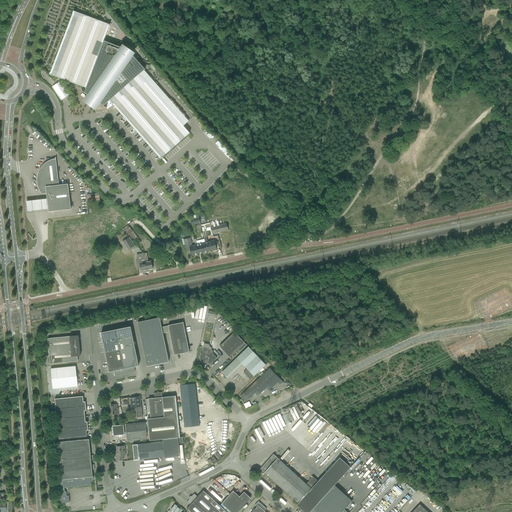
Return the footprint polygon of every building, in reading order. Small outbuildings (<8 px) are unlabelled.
[(122,115),(160,159),(162,157),(190,133),(183,126),(188,121),(144,70),(145,69),(132,55),(134,53),(123,46),(121,47),(104,41),(110,25),(73,11),(49,74),(52,75),(86,88),(84,92),(81,90),(88,95),(86,98),(88,99),(86,102),(94,107),(96,104),(97,105),(99,103),(106,108),(104,106),(109,100),(122,115)] [(60,82),(52,87),(61,100),(69,95),(60,82)] [(59,185),(56,157),(55,157),(56,160),(53,161),(51,161),(49,162),(47,163),(45,165),(43,167),(41,169),(40,172),(39,175),(38,177),(38,180),(38,182),(39,185),(40,187),(41,190),(42,192),(46,192),(47,197),(54,196),(56,211),(71,209),(68,184),(59,185)] [(49,212),(56,211),(54,196),(47,197),(49,212)] [(46,199),(25,201),(26,211),(47,209),(46,199)] [(212,234),(228,230),(226,225),(226,223),(210,227),(211,229),(212,234)] [(129,227),(125,230),(129,235),(135,242),(139,239),(129,227)] [(204,231),(202,232),(204,237),(204,239),(205,243),(208,252),(209,252),(210,251),(217,250),(215,244),(214,240),(211,241),(210,242),(209,242),(208,242),(206,236),(205,231),(204,231)] [(128,250),(134,246),(129,237),(123,242),(128,250)] [(190,238),(183,239),(185,245),(189,244),(190,251),(191,256),(199,254),(196,245),(195,245),(192,246),(191,244),(192,244),(190,238)] [(194,240),(195,245),(196,245),(199,254),(208,252),(205,243),(204,239),(196,241),(196,239),(194,240)] [(140,263),(136,264),(137,270),(141,269),(141,271),(147,270),(143,253),(140,254),(141,259),(139,260),(140,263)] [(148,261),(146,253),(143,253),(147,270),(152,269),(151,261),(148,261)] [(138,322),(147,366),(169,362),(162,331),(166,330),(165,326),(161,327),(160,318),(138,322)] [(166,330),(169,330),(174,355),(189,352),(183,322),(168,325),(168,326),(165,326),(166,330)] [(118,339),(132,336),(130,326),(116,329),(118,339)] [(103,342),(118,339),(116,329),(101,332),(103,342)] [(223,343),(219,346),(230,357),(232,359),(246,345),(245,343),(234,332),(223,343)] [(47,339),(49,351),(76,348),(79,348),(78,335),(73,336),(73,334),(64,335),(64,337),(47,339)] [(120,349),(134,346),(132,336),(118,339),(120,349)] [(105,352),(120,349),(118,339),(103,342),(105,352)] [(122,359),(136,356),(134,346),(120,349),(122,359)] [(210,349),(208,348),(203,347),(202,353),(201,353),(200,354),(199,359),(200,359),(200,362),(204,363),(205,362),(206,362),(207,361),(210,365),(214,360),(213,359),(215,356),(212,353),(214,352),(210,349)] [(266,365),(248,347),(237,357),(222,372),(228,378),(242,364),(247,369),(243,372),(250,380),(254,376),(266,365)] [(49,351),(50,364),(78,361),(77,356),(80,356),(79,348),(76,348),(49,351)] [(107,362),(122,359),(120,349),(105,352),(107,362)] [(125,373),(126,373),(135,371),(134,367),(138,366),(136,356),(122,359),(125,373)] [(125,373),(122,359),(107,362),(108,367),(109,372),(114,371),(115,376),(125,373)] [(53,389),(78,386),(76,366),(50,369),(53,389)] [(260,377),(268,385),(266,388),(268,390),(271,388),(277,382),(279,384),(283,382),(281,379),(269,368),(260,377)] [(243,393),(240,396),(245,401),(249,399),(255,393),(257,395),(260,394),(266,388),(268,385),(260,377),(243,393)] [(195,384),(180,385),(184,427),(199,426),(195,384)] [(162,397),(162,392),(154,393),(154,398),(148,399),(150,418),(147,419),(149,441),(162,439),(178,437),(180,437),(175,396),(162,397)] [(83,396),(55,399),(56,409),(85,406),(85,402),(83,402),(83,396)] [(131,406),(127,407),(128,413),(131,412),(132,418),(142,417),(141,402),(140,397),(130,398),(131,404),(131,406)] [(118,410),(118,406),(120,406),(120,403),(120,398),(114,399),(114,404),(111,405),(111,408),(112,408),(112,414),(122,413),(121,409),(118,410)] [(85,406),(56,409),(57,419),(85,416),(84,411),(86,410),(85,406)] [(85,416),(57,419),(58,429),(88,426),(87,422),(85,422),(85,416)] [(127,440),(132,440),(147,438),(145,422),(125,424),(127,440)] [(310,434),(319,442),(328,432),(317,422),(308,432),(311,434),(310,434)] [(124,435),(123,425),(112,426),(113,430),(113,429),(113,432),(113,436),(124,435)] [(88,426),(58,429),(59,439),(87,436),(86,430),(88,430),(88,426)] [(178,437),(162,439),(164,457),(179,456),(178,444),(178,443),(183,442),(182,437),(178,438),(178,437)] [(62,480),(91,477),(92,477),(89,439),(58,442),(62,480)] [(139,460),(164,457),(162,442),(137,444),(132,445),(134,460),(139,460)] [(116,460),(123,460),(123,455),(125,455),(124,446),(116,447),(117,451),(115,451),(116,455),(116,460)] [(348,448),(345,452),(354,460),(358,456),(348,448)] [(311,488),(273,454),(258,471),(263,474),(264,473),(298,503),(296,505),(303,511),(309,511),(313,508),(334,485),(350,467),(339,457),(311,488)] [(64,491),(64,488),(91,485),(91,477),(62,480),(59,480),(61,503),(66,503),(69,502),(69,496),(67,496),(66,492),(65,491),(64,491)] [(313,477),(306,483),(311,487),(317,481),(313,477)] [(346,511),(344,510),(352,501),(334,485),(313,508),(317,511),(346,511)] [(219,500),(222,502),(231,493),(228,490),(219,500)] [(192,497),(191,499),(205,511),(226,511),(204,491),(203,491),(200,494),(197,497),(194,494),(192,496),(192,497)] [(239,497),(233,491),(222,503),(231,511),(237,511),(247,502),(251,498),(244,492),(239,497)] [(205,511),(191,499),(189,500),(186,502),(190,505),(187,508),(190,511),(205,511)] [(264,511),(266,509),(258,501),(255,505),(256,507),(251,511),(260,511),(263,510),(264,511)]
